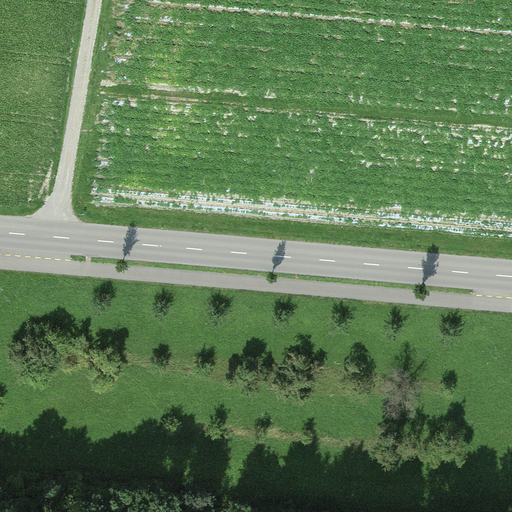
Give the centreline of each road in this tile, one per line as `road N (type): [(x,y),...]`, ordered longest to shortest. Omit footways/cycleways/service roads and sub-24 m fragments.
road 1 (primary): [(0,232),(511,276)]
road 2 (track): [(58,236),(96,0)]
